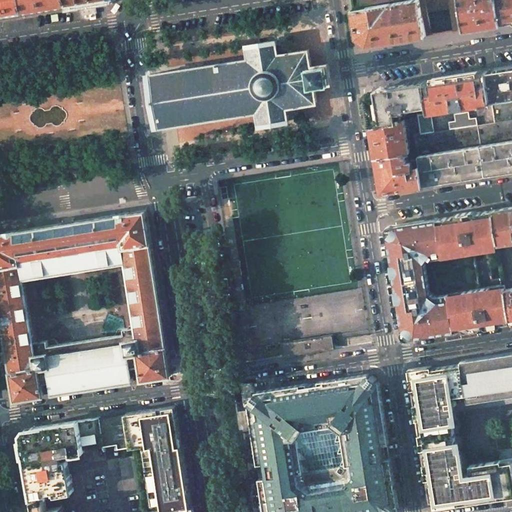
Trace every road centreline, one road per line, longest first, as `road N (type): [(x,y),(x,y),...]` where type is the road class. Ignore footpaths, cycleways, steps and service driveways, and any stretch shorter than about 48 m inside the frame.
road 1 (residential): [(239,380),(207,170)]
road 2 (residential): [(160,178),(193,386)]
road 3 (tertiary): [(193,386),(0,416)]
road 4 (residential): [(511,43),(344,71)]
road 5 (residential): [(129,19),(146,161),(160,178)]
road 6 (residential): [(414,511),(390,357)]
road 7 (tertiary): [(390,357),(239,380)]
road 8 (unclassified): [(207,170),(355,143)]
road 9 (residential): [(390,357),(366,209)]
road 10 (residential): [(366,209),(511,187)]
road 11 (residential): [(259,511),(239,380)]
road 12 (residential): [(0,41),(129,19)]
road 13 (residential): [(193,386),(211,511)]
road 14 (tertiary): [(511,337),(390,357)]
